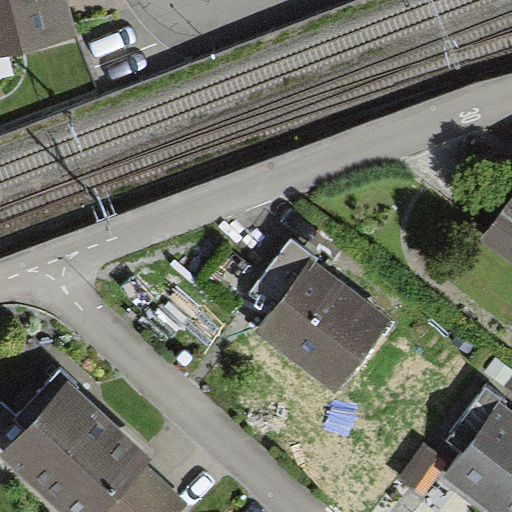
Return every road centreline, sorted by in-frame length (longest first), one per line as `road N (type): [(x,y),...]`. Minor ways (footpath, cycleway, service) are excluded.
road 1 (residential): [(41,270),(511,104)]
road 2 (residential): [(41,270),(296,511)]
